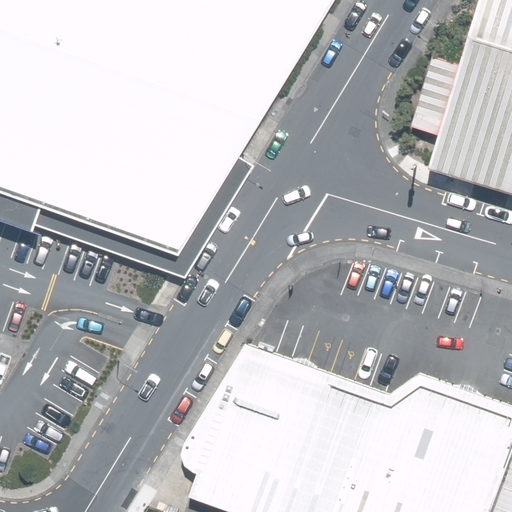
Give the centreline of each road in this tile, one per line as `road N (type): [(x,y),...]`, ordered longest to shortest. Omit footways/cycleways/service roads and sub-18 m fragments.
road 1 (tertiary): [(297,184),(84,511)]
road 2 (unclassified): [(297,184),(511,254)]
road 3 (tertiary): [(405,0),(297,184)]
